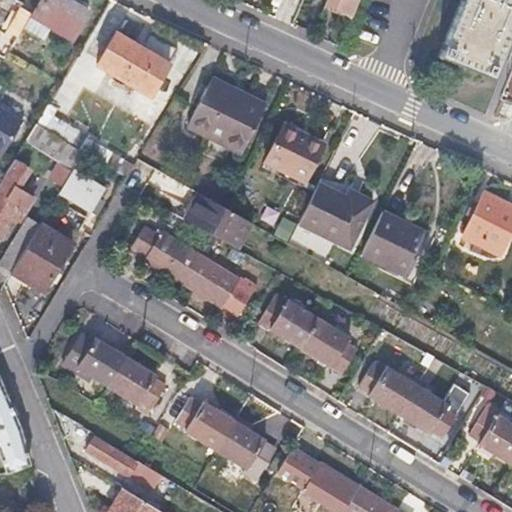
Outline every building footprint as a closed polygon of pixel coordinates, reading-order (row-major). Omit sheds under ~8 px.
[(16,0),(0,0),(0,31),(4,34),(6,30),(21,6),(23,3),(16,0)] [(66,0),(40,0),(32,14),(50,25),(74,39),(90,14),(66,0)] [(325,0),(320,16),(334,21),(339,9),(344,11),(348,0),(325,0)] [(511,0),(462,0),(440,54),(492,76),(511,27),(511,0)] [(31,13),(21,6),(6,30),(17,37),(31,13)] [(50,25),(32,14),(23,29),(41,40),(50,25)] [(110,35),(89,70),(146,104),(167,68),(110,35)] [(209,127),(205,133),(240,152),(266,104),(247,93),(245,97),(233,91),(235,87),(214,76),(191,117),(209,127)] [(0,104),(0,151),(2,153),(23,118),(0,104)] [(209,127),(191,117),(187,123),(205,133),(209,127)] [(83,148),(36,121),(26,137),(60,157),(50,174),(63,182),(70,169),(83,148)] [(303,138),(306,132),(283,121),(280,127),(303,138)] [(303,138),(280,127),(264,161),(305,180),(324,140),(306,132),(303,138)] [(0,180),(0,233),(1,235),(11,218),(17,222),(19,218),(21,219),(35,195),(19,185),(30,165),(14,156),(0,180)] [(57,190),(90,210),(95,201),(103,188),(70,169),(63,182),(57,190)] [(318,181),(298,222),(348,246),(371,200),(349,189),(347,195),(318,181)] [(251,221),(200,191),(185,217),(237,246),(251,221)] [(511,208),(480,193),(454,242),(496,263),(511,230),(511,208)] [(95,201),(90,210),(94,213),(100,204),(95,201)] [(357,259),(402,282),(424,235),(377,213),(357,259)] [(7,238),(17,222),(11,218),(1,235),(7,238)] [(276,235),(288,242),(295,228),(297,224),(286,218),(276,235)] [(0,265),(6,277),(9,273),(37,226),(26,220),(0,262),(0,265)] [(37,226),(9,273),(40,291),(68,244),(37,226)] [(144,261),(182,284),(200,254),(162,231),(159,236),(143,226),(130,247),(146,257),(144,261)] [(295,228),(288,242),(296,246),(303,232),(295,228)] [(209,239),(200,254),(208,259),(218,244),(209,239)] [(200,254),(182,284),(220,307),(222,305),(237,313),(257,282),(240,271),(237,276),(208,259),(200,254)] [(257,320),(300,346),(315,318),(273,293),(257,320)] [(315,318),(300,346),(342,371),(358,344),(315,318)] [(107,387),(126,357),(95,338),(94,341),(82,333),(61,366),(72,373),(76,367),(107,387)] [(126,357),(107,387),(138,407),(139,404),(150,410),(166,386),(155,380),(157,377),(126,357)] [(368,394),(398,413),(414,388),(383,369),(385,366),(376,361),(369,364),(358,383),(369,392),(368,394)] [(3,475),(30,465),(19,425),(0,380),(0,471),(2,472),(3,475)] [(414,388),(398,413),(428,431),(429,429),(442,436),(460,407),(448,400),(444,406),(414,388)] [(186,431),(216,450),(234,421),(202,401),(200,404),(189,398),(175,420),(187,428),(186,431)] [(479,442),(509,462),(511,457),(511,421),(497,413),(499,409),(487,401),(469,431),(481,439),(479,442)] [(234,421),(216,450),(246,468),(247,466),(259,473),(273,450),(262,442),(263,439),(234,421)] [(94,437),(87,448),(154,490),(164,475),(138,459),(136,462),(94,437)] [(302,491),(335,511),(342,511),(358,486),(319,463),(317,466),(289,449),(276,471),(303,488),(302,491)] [(399,511),(358,486),(342,511),(399,511)] [(161,511),(123,488),(108,511),(161,511)]
